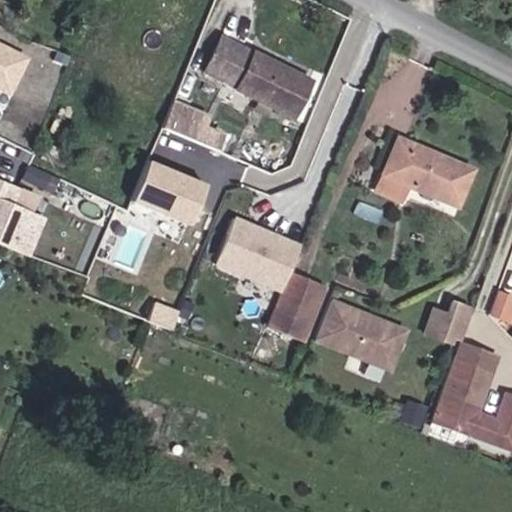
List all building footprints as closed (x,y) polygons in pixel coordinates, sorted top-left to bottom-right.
[(217,38),(198,73),(283,116),(300,80),(217,38)] [(0,42),(0,92),(13,99),(33,58),(0,42)] [(446,204),(461,167),(389,136),(364,196),(394,209),(405,186),(446,204)] [(149,161),(133,199),(195,225),(211,187),(149,161)] [(0,178),(0,240),(31,254),(47,218),(35,213),(42,197),(0,178)] [(234,220),(215,271),(281,296),(289,274),(300,245),(234,220)] [(328,291),(289,274),(281,296),(268,327),(306,343),(328,291)] [(453,341),(466,304),(446,297),(442,309),(433,334),(453,341)] [(409,330),(334,300),(318,340),(393,370),(409,330)] [(503,309),(486,302),(478,324),(495,330),(503,309)] [(433,334),(442,309),(428,304),(419,329),(433,334)] [(452,345),(444,366),(423,425),(480,447),(482,440),(506,449),(511,433),(511,405),(498,400),(487,427),(467,420),(481,378),(489,358),(452,345)]
